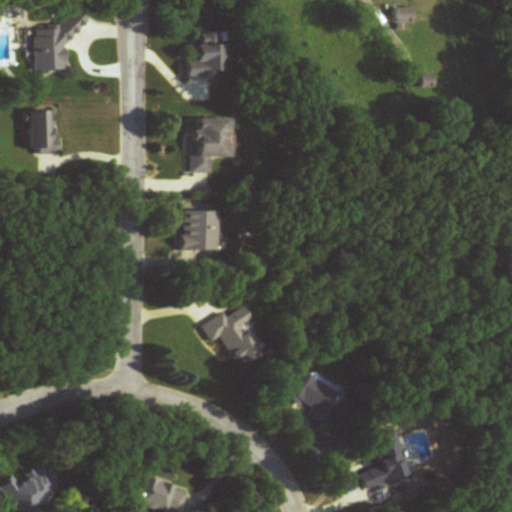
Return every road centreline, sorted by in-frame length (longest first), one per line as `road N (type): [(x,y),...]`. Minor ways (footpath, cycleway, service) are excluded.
road 1 (residential): [(133,0),(130,398)]
road 2 (residential): [(130,398),(211,418),(274,470),(295,511)]
road 3 (residential): [(130,398),(56,402),(0,418)]
